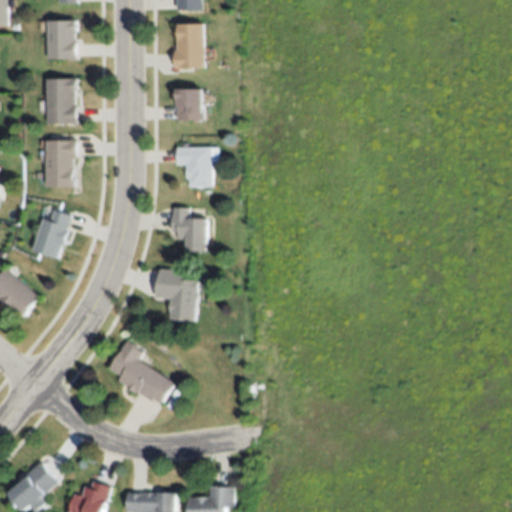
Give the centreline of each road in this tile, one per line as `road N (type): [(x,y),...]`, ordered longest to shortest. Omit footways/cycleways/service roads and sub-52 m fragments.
road 1 (tertiary): [(0,428),(90,314),(121,240),(130,190),(127,0)]
road 2 (residential): [(250,439),(132,448),(32,389),(0,359)]
